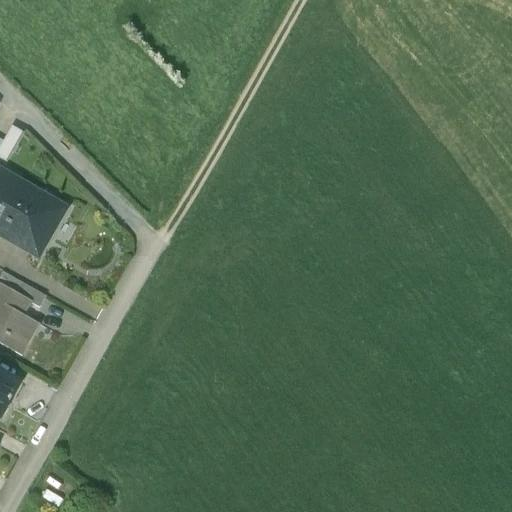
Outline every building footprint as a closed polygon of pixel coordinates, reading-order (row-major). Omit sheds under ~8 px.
[(12,128),(4,142),(4,143),(0,150),(0,159),(7,164),(23,134),(12,128)] [(66,210),(0,172),(0,236),(39,258),(66,210)] [(46,298),(2,273),(0,276),(0,285),(30,302),(29,304),(39,310),(46,298)] [(30,302),(0,285),(0,344),(21,357),(39,326),(22,317),(29,304),(30,302)] [(0,371),(0,419),(21,383),(0,371)]
